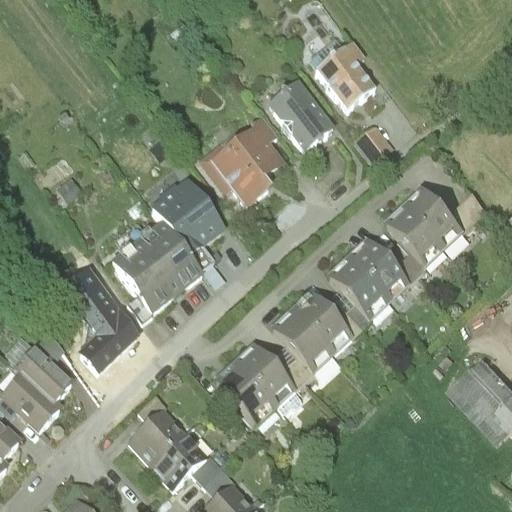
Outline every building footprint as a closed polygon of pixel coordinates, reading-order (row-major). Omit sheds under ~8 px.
[(351,50),(342,57),(354,73),(363,66),(351,50)] [(331,65),(323,56),(309,67),(316,76),(331,65)] [(354,73),(342,57),(331,65),(316,76),(315,78),(346,119),(373,99),(354,73)] [(332,139),(294,90),(283,99),(278,99),(278,103),(267,111),(281,130),(280,133),(287,142),(291,142),(304,160),(332,139)] [(276,143),(261,124),(249,133),(254,139),(254,138),(265,152),(276,143)] [(391,157),(373,134),(354,148),(372,171),(391,157)] [(254,139),(227,160),(221,153),(199,170),(225,202),(232,197),(245,214),(267,197),(259,187),(280,171),(265,152),(254,138),(254,139)] [(221,238),(185,192),(176,199),(174,196),(157,209),(160,212),(157,214),(151,219),(162,232),(186,264),(221,238)] [(449,225),(425,199),(405,217),(442,257),(461,240),(462,239),(449,225)] [(474,202),(449,225),(462,239),(461,240),(464,243),(487,222),(474,202)] [(442,257),(405,217),(386,234),(411,261),(423,274),(424,273),(433,266),(442,257)] [(186,264),(162,232),(110,272),(136,305),(149,322),(201,283),(186,264)] [(392,278),(368,251),(348,269),(385,309),(404,292),(405,291),(392,278)] [(423,274),(411,261),(401,270),(417,286),(427,276),(424,273),(423,274)] [(385,309),(348,269),(329,287),(354,313),(366,327),(367,326),(385,309)] [(417,286),(401,270),(392,278),(405,291),(404,292),(407,296),(417,286)] [(96,381),(135,345),(86,281),(61,300),(86,332),(82,360),(79,363),(96,381)] [(335,330),(310,304),(291,321),(329,361),(347,345),(347,344),(335,330)] [(149,322),(136,305),(125,313),(140,332),(151,324),(149,322)] [(366,327),(354,313),(344,322),(360,338),(370,329),(367,326),(366,327)] [(329,361),(291,321),(272,339),(297,365),(309,379),(310,378),(329,361)] [(360,338),(344,322),(335,330),(347,344),(347,345),(350,348),(360,338)] [(48,344),(40,351),(57,370),(65,363),(48,344)] [(278,383),(253,356),(234,374),(272,414),(290,397),(290,396),(278,383)] [(70,394),(31,359),(12,379),(18,385),(19,384),(51,414),(52,414),(70,394)] [(309,379),(297,365),(288,374),(303,391),(313,381),(310,378),(309,379)] [(272,414),(234,374),(215,391),(218,393),(234,411),(253,431),(272,414)] [(303,391),(288,374),(278,383),(290,396),(290,397),(293,400),(303,391)] [(495,425),(503,418),(468,380),(448,399),(497,452),(510,440),(495,425)] [(51,414),(19,384),(18,385),(0,404),(39,439),(58,419),(52,414),(51,414)] [(234,411),(218,393),(208,402),(225,420),(234,411)] [(290,397),(272,414),(280,423),(289,415),(293,416),(299,411),(298,406),(296,405),(297,405),(293,400),(290,397)] [(154,404),(136,421),(146,432),(159,420),(160,421),(165,416),(154,404)] [(511,441),(511,408),(503,418),(495,425),(510,440),(511,441)] [(146,432),(127,450),(150,475),(182,444),(160,421),(159,420),(146,432)] [(0,470),(17,452),(0,436),(0,470)] [(182,444),(150,475),(172,499),(190,482),(205,468),(204,468),(182,444)] [(205,468),(190,482),(203,495),(220,479),(207,465),(204,468),(205,468)] [(220,479),(203,495),(215,508),(229,494),(230,495),(233,492),(220,479)] [(215,508),(210,511),(245,511),(230,495),(229,494),(215,508)]
